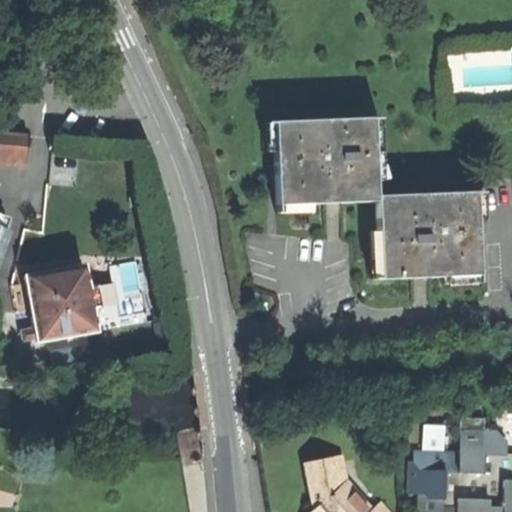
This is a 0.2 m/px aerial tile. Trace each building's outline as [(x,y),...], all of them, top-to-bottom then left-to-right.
[(274,205),(376,202),(375,196),(373,118),(272,121),(273,160),(274,205)] [(0,132),(0,161),(26,164),(28,135),(0,132)] [(377,239),(378,280),(476,277),(474,193),(375,196),(376,202),(377,239)] [(0,243),(8,220),(0,217),(0,243)] [(35,341),(35,344),(94,333),(92,324),(90,311),(86,290),(84,278),(82,268),(23,279),(25,286),(29,311),(33,330),(35,341)] [(92,277),(84,278),(86,290),(94,289),(92,277)] [(15,313),(29,311),(25,286),(11,289),(15,313)] [(94,289),(86,290),(90,311),(98,310),(102,309),(100,298),(99,288),(94,289)] [(100,322),(98,310),(90,311),(92,324),(100,322)] [(22,343),(35,341),(33,330),(21,332),(22,343)] [(459,417),(459,451),(458,505),(457,511),(511,511),(511,452),(504,453),(504,440),(495,430),(484,430),(484,418),(459,417)] [(423,424),(422,451),(443,451),(444,425),(423,424)] [(442,504),(458,505),(459,451),(443,451),(422,451),(413,450),(413,461),(408,461),(408,493),(419,494),(427,494),(427,499),(442,499),(442,504)] [(385,511),(381,507),(374,511),(368,511),(345,485),(342,465),(309,469),(315,511),(314,511),(385,511)] [(457,511),(458,505),(442,504),(442,499),(427,499),(427,494),(419,494),(419,511),(457,511)]
